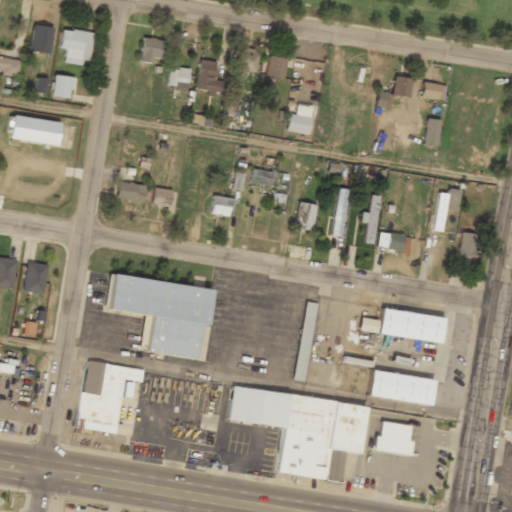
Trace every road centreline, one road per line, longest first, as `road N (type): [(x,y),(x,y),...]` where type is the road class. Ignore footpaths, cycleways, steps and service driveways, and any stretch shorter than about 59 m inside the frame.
road 1 (residential): [(122,0),(36,511)]
road 2 (residential): [(0,222),(511,305)]
road 3 (residential): [(129,0),(511,63)]
road 4 (primary): [(295,511),(0,463)]
road 5 (secondary): [(511,232),(465,511)]
